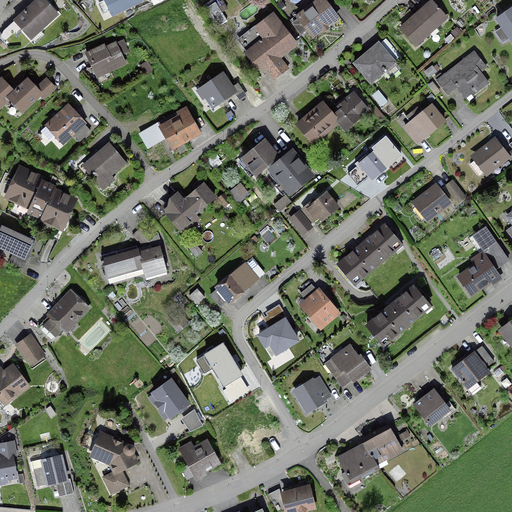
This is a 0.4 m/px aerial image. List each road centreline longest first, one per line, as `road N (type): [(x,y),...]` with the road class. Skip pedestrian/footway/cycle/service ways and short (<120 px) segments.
road 1 (residential): [(394,0),(280,96),(111,216),(0,330)]
road 2 (residential): [(170,511),(297,452),(511,286)]
